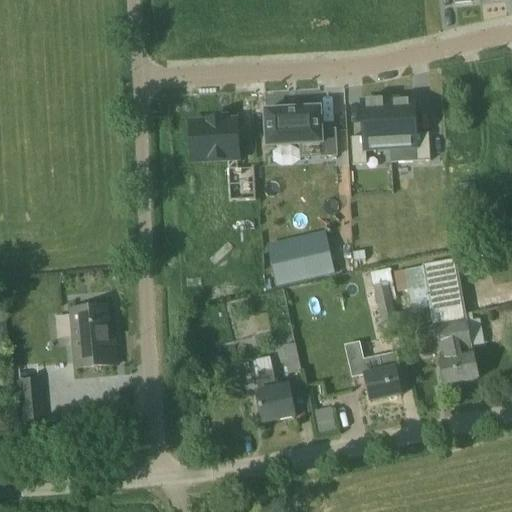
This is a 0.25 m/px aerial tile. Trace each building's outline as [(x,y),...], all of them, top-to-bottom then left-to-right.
[(419,101),(398,102),(400,145),(419,144),(422,166),(436,166),(435,133),(421,134),(419,101)] [(399,147),(396,103),(372,105),(374,137),(354,137),(354,167),(374,167),(373,148),(399,147)] [(265,113),(267,149),(299,147),(320,146),(321,159),(337,158),(335,131),(322,132),(321,110),(265,113)] [(229,136),(227,117),(185,118),(187,150),(220,150),(222,179),(245,178),(242,136),(229,136)] [(335,275),(328,244),(270,258),(277,288),(335,275)] [(423,267),(427,291),(410,294),(417,330),(421,357),(439,354),(441,363),(440,364),(445,387),(478,379),(473,356),(471,348),(472,348),(460,280),(472,278),(477,272),(476,265),(467,258),(456,260),(423,267)] [(371,275),(385,340),(399,337),(387,284),(392,283),(390,271),(371,275)] [(76,370),(118,366),(116,340),(111,341),(108,309),(71,312),(76,370)] [(300,373),(293,336),(281,339),(289,375),(300,373)] [(379,358),(382,372),(365,376),(371,404),(402,397),(395,369),(400,368),(397,354),(379,358)] [(289,387),(276,390),(273,372),(255,375),(258,393),(257,393),(263,426),(295,419),(289,387)] [(0,376),(0,398),(13,397),(10,375),(0,376)] [(19,429),(43,427),(40,381),(15,383),(19,429)]
